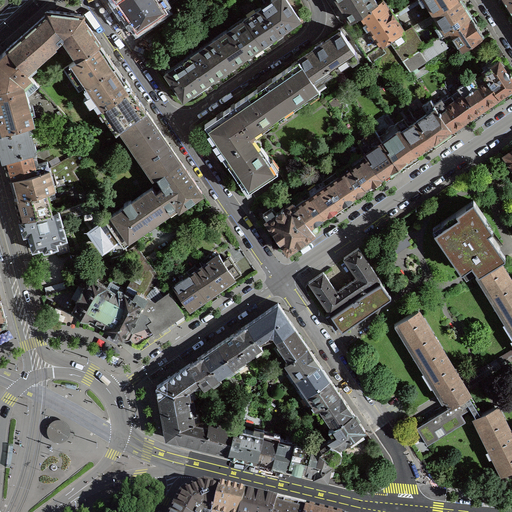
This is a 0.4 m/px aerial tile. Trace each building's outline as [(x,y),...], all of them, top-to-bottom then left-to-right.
[(136,30),(167,9),(161,0),(116,0),(117,0),(117,1),(122,9),(121,10),(126,17),(127,16),(136,30)] [(263,8),(263,9),(280,32),(280,33),(281,32),(300,19),(287,0),(268,0),(261,5),(263,8)] [(360,14),(375,4),(372,0),(338,0),(339,0),(342,5),(346,10),(345,11),(351,20),(360,14)] [(389,8),(384,0),(380,0),(375,4),(360,14),(371,29),(394,13),(390,7),(389,8)] [(434,13),(454,0),(427,0),(429,1),(427,2),(434,13)] [(450,29),(471,16),(471,15),(471,14),(470,14),(467,9),(468,9),(463,2),(463,3),(460,0),(454,0),(434,13),(437,19),(436,19),(444,32),(450,29)] [(23,34),(43,57),(63,38),(86,22),(83,18),(83,14),(47,9),(46,13),(43,16),(23,34)] [(272,40),(271,38),(278,33),(280,32),(263,9),(246,20),(264,46),(272,40)] [(371,29),(356,39),(367,55),(382,45),(404,29),(398,20),(398,19),(394,13),(371,29)] [(453,34),(462,49),(484,36),(482,33),(476,24),(477,23),(477,21),(474,16),(472,16),(471,16),(450,29),(453,34)] [(254,50),(255,52),(264,46),(246,20),(229,32),(245,56),(248,54),(254,50)] [(74,47),(71,49),(77,59),(100,43),(88,25),(86,22),(63,38),(68,45),(71,43),(74,47)] [(386,52),(375,60),(383,72),(403,59),(425,45),(412,25),(404,29),(382,45),(386,52)] [(450,29),(444,32),(425,45),(403,59),(410,69),(447,46),(443,40),(453,34),(450,29)] [(299,58),(299,59),(314,81),(322,76),(323,79),(351,60),(349,58),(356,53),(341,30),(324,41),(323,40),(318,43),(314,46),(315,47),(299,58)] [(245,56),(229,32),(217,41),(215,37),(212,39),(214,42),(202,51),(218,75),(227,69),(226,68),(231,64),(236,61),(237,62),(245,56)] [(7,48),(27,71),(43,57),(23,34),(9,46),(7,48)] [(63,68),(78,91),(84,87),(115,65),(106,51),(100,43),(77,59),(63,68)] [(0,127),(1,131),(38,121),(65,114),(27,71),(7,48),(0,54),(0,127)] [(202,51),(200,48),(193,52),(195,55),(186,61),(184,58),(182,59),(202,88),(211,82),(209,80),(217,75),(218,75),(202,51)] [(484,73),(499,96),(504,93),(506,92),(508,93),(511,90),(511,77),(511,76),(510,77),(496,56),(485,63),(488,67),(482,71),(484,73)] [(202,88),(182,59),(181,60),(183,63),(167,74),(173,83),(172,83),(173,85),(177,90),(178,90),(183,98),(192,92),(193,94),(202,88)] [(254,134),(320,89),(314,81),(299,59),(205,124),(223,150),(231,162),(228,163),(242,183),(244,181),(250,189),(278,170),(277,168),(259,143),(254,134)] [(409,73),(410,70),(410,69),(403,59),(383,72),(387,78),(404,66),(405,68),(404,70),(406,73),(409,73)] [(124,78),(115,65),(84,87),(99,109),(100,109),(131,88),(129,85),(131,84),(128,80),(125,76),(124,78)] [(466,82),(483,107),(488,104),(499,96),(484,73),(483,74),(475,79),(473,77),(466,82)] [(460,89),(452,95),(467,118),(469,117),(471,118),(477,115),(476,112),(479,110),(483,107),(466,82),(459,87),(460,89)] [(123,126),(146,110),(143,106),(131,88),(100,109),(116,132),(120,129),(119,128),(123,126)] [(443,101),(441,99),(434,104),(451,129),(455,126),(467,118),(452,95),(443,101)] [(340,104),(335,97),(329,101),(335,108),(340,104)] [(451,129),(434,104),(431,99),(423,104),(428,111),(416,120),(432,143),(432,142),(436,143),(439,141),(439,137),(441,136),(443,135),(447,136),(451,133),(451,129)] [(157,176),(180,160),(168,141),(146,110),(123,126),(141,152),(137,154),(144,164),(147,162),(157,176)] [(427,146),(432,143),(416,120),(408,125),(403,117),(396,123),(416,153),(417,152),(421,154),(424,151),(425,147),(427,146)] [(28,131),(40,128),(38,121),(1,131),(0,131),(0,145),(1,149),(4,159),(31,152),(34,151),(32,144),(34,143),(31,135),(30,135),(28,131)] [(386,131),(379,136),(399,165),(406,160),(408,159),(410,162),(417,157),(415,154),(416,153),(396,123),(395,124),(392,124),(390,125),(388,127),(387,129),(386,130),(386,131)] [(357,142),(364,151),(382,177),(387,173),(389,172),(391,174),(392,174),(400,168),(399,165),(379,136),(375,130),(357,142)] [(92,144),(49,167),(49,168),(14,177),(15,181),(19,197),(46,189),(79,180),(73,170),(96,149),(92,144)] [(382,177),(364,151),(354,158),(355,158),(349,162),(366,187),(371,184),(373,183),(376,185),(381,181),(381,177),(382,177)] [(14,177),(49,168),(49,167),(47,161),(35,164),(31,152),(4,159),(8,176),(9,179),(14,177)] [(164,186),(156,192),(168,209),(176,204),(179,208),(202,192),(190,174),(180,160),(157,176),(164,186)] [(366,187),(349,162),(349,161),(337,169),(355,195),(359,192),(361,191),(362,192),(366,189),(365,188),(366,187)] [(343,203),(346,201),(348,201),(350,201),(352,200),(353,199),(354,197),(355,195),(337,169),(328,176),(330,180),(325,183),(340,205),(343,203)] [(325,215),(326,215),(328,215),(330,215),(331,214),(333,213),(334,211),(334,209),(337,207),(340,205),(325,183),(320,187),(317,183),(307,190),(310,194),(325,215)] [(127,237),(144,226),(146,229),(150,226),(154,223),(152,220),(168,209),(156,192),(152,187),(132,200),(131,199),(124,203),(125,205),(106,218),(120,240),(126,235),(127,237)] [(19,197),(14,198),(19,216),(20,220),(52,211),(46,189),(19,197)] [(315,232),(315,231),(316,230),(317,229),(318,227),(318,225),(317,223),(316,222),(321,218),(325,215),(310,194),(305,197),(302,193),(293,200),(292,200),(293,200),(293,201),(315,232)] [(74,210),(75,214),(98,207),(93,200),(52,211),(20,220),(22,227),(24,235),(29,233),(33,248),(33,249),(34,249),(43,246),(44,250),(57,246),(58,252),(69,249),(59,214),(74,210)] [(478,273),(496,262),(501,259),(496,251),(500,248),(482,222),(487,219),(473,200),(440,222),(443,227),(435,232),(456,263),(460,260),(466,268),(472,264),(475,268),(478,273)] [(280,240),(288,250),(315,232),(293,201),(284,208),(283,207),(276,211),(273,206),(272,207),(263,214),(267,219),(266,220),(269,223),(274,230),(272,232),(279,241),(280,240)] [(134,259),(130,266),(137,270),(144,256),(136,244),(127,250),(126,254),(134,259)] [(380,279),(358,247),(344,257),(357,277),(347,284),(337,291),(323,271),(309,281),(330,313),(380,279)] [(203,265),(219,288),(241,273),(234,263),(231,264),(229,261),(226,257),(223,260),(219,254),(211,259),(208,255),(200,261),(203,265)] [(144,256),(137,270),(125,291),(105,326),(105,327),(106,327),(105,328),(109,330),(121,337),(121,336),(123,337),(125,338),(129,337),(134,343),(138,344),(183,313),(144,256)] [(511,287),(496,262),(478,273),(475,274),(491,301),(511,334),(511,287)] [(187,269),(206,297),(216,290),(219,288),(203,265),(198,268),(195,264),(187,269)] [(187,269),(178,275),(181,279),(173,285),(190,308),(196,304),(206,297),(187,269)] [(86,285),(84,283),(83,282),(82,282),(81,282),(80,283),(79,284),(75,291),(67,287),(46,293),(46,296),(53,299),(51,302),(71,313),(73,310),(84,317),(88,319),(89,317),(107,285),(91,276),(86,285)] [(391,294),(380,279),(330,313),(342,330),(347,326),(390,297),(391,296),(391,295),(391,294)] [(119,285),(111,280),(107,285),(89,317),(101,323),(105,325),(105,326),(125,291),(118,287),(119,285)] [(284,311),(278,302),(247,324),(258,341),(269,333),(274,334),(277,339),(294,327),(284,311)] [(442,401),(463,389),(415,311),(394,324),(415,357),(442,401)] [(258,341),(247,324),(236,331),(232,334),(248,357),(249,358),(255,354),(253,351),(261,346),(258,341)] [(280,342),(278,343),(290,360),(308,347),(298,332),(294,327),(277,339),(280,342)] [(248,357),(232,334),(222,340),(217,344),(233,367),(248,357)] [(233,367),(217,344),(207,351),(203,354),(218,377),(233,367)] [(290,360),(286,362),(297,378),(319,363),(312,351),(308,347),(290,360)] [(218,377),(203,354),(193,361),(188,364),(204,386),(218,377)] [(307,394),(330,378),(322,367),(319,363),(297,378),(307,394)] [(157,385),(159,394),(189,389),(204,386),(188,364),(165,380),(157,385)] [(320,406),(340,393),(332,381),(330,378),(307,394),(317,408),(320,406)] [(421,433),(427,444),(466,420),(461,413),(470,408),(475,416),(482,413),(470,394),(466,387),(463,389),(442,401),(442,402),(446,400),(449,406),(416,426),(421,433)] [(190,399),(189,389),(159,394),(159,398),(162,411),(194,405),(193,398),(190,399)] [(343,398),(340,393),(320,406),(331,422),(333,421),(335,425),(353,412),(343,398)] [(194,405),(162,411),(163,416),(165,428),(195,423),(193,413),(196,412),(194,405)] [(482,413),(475,416),(474,417),(485,438),(502,474),(511,468),(511,440),(498,413),(501,412),(502,412),(498,405),(482,413)] [(329,429),(333,435),(327,439),(339,447),(348,441),(351,446),(364,437),(361,432),(365,429),(357,418),(353,412),(335,425),(329,429)] [(210,448),(228,452),(235,425),(210,419),(210,420),(203,446),(210,448)] [(61,420),(55,420),(50,423),(47,428),(47,434),(49,439),(54,442),(60,442),(66,440),(67,437),(69,435),(69,429),(66,423),(61,420)] [(165,428),(167,437),(178,440),(203,446),(210,420),(195,423),(165,428)] [(237,455),(237,454),(247,457),(256,459),(263,432),(264,428),(255,425),(253,430),(235,425),(228,452),(230,452),(230,453),(231,455),(235,456),(237,455)] [(279,436),(263,432),(256,459),(261,460),(272,463),(279,436)] [(272,463),(273,463),(277,464),(288,467),(295,440),(279,436),(272,463)] [(305,471),(311,473),(327,476),(331,459),(335,460),(340,456),(342,451),(339,448),(339,447),(327,439),(318,446),(311,444),(305,471)] [(305,471),(311,444),(295,440),(288,467),(293,468),(305,471)] [(204,485),(182,494),(176,504),(174,509),(179,511),(214,511),(220,489),(204,485)] [(241,511),(245,495),(226,490),(220,489),(214,511),(241,511)] [(305,511),(306,510),(288,505),(245,495),(241,511),(305,511)]
